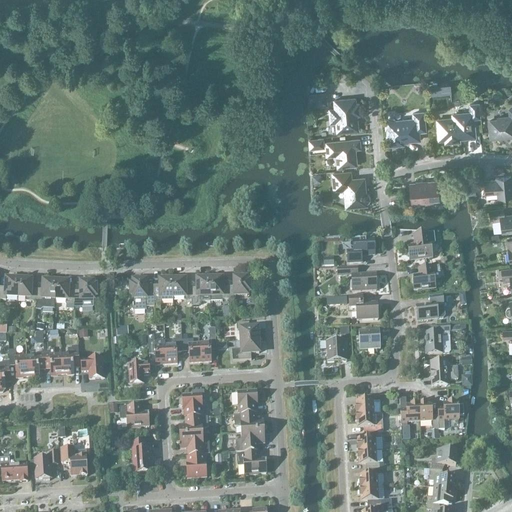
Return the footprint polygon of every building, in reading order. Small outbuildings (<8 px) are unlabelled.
[(352,92),(359,84),(350,76),(343,84),(352,92)] [(310,96),(311,107),(327,105),(326,94),(310,96)] [(329,110),(331,123),(336,122),(337,132),(358,131),(357,119),(355,120),(355,116),(360,115),(359,104),(356,104),(355,99),(334,101),(335,109),(329,110)] [(438,140),(445,139),(446,142),(459,141),(458,137),(465,137),(465,138),(474,137),(473,119),(480,118),(478,104),(470,105),(470,113),(452,115),(453,119),(437,120),(438,140)] [(510,117),(498,118),(497,120),(489,121),(491,138),(511,136),(511,109),(509,109),(510,117)] [(388,122),(386,122),(389,146),(403,144),(402,142),(419,140),(418,132),(425,131),(424,112),(413,113),(413,119),(395,121),(395,119),(393,118),(389,118),(388,120),(388,122)] [(309,140),(309,148),(324,147),(323,138),(309,140)] [(338,166),(342,166),(342,168),(343,168),(343,166),(351,165),(351,166),(352,166),(357,166),(357,165),(357,159),(356,158),(355,158),(354,152),(355,151),(357,149),(358,149),(358,148),(359,148),(360,147),(359,140),(358,140),(351,140),(351,141),(340,142),(340,141),(326,143),(328,156),(337,155),(338,166)] [(363,190),(364,190),(364,189),(363,179),(350,180),(350,172),(333,174),(334,190),(345,189),(346,199),(345,200),(345,203),(346,204),(346,207),(366,205),(366,202),(367,202),(368,200),(368,196),(366,194),(363,194),(363,190)] [(485,194),(497,193),(497,198),(511,196),(511,193),(511,176),(496,178),(496,180),(484,181),(485,194)] [(427,183),(423,183),(423,182),(415,182),(415,183),(409,184),(411,204),(425,202),(425,205),(433,204),(432,200),(438,199),(437,187),(438,187),(437,181),(427,182),(427,183)] [(500,221),(502,233),(511,231),(511,214),(504,216),(503,209),(489,211),(491,222),(500,221)] [(430,244),(435,244),(433,234),(427,234),(414,236),(414,243),(415,243),(416,246),(408,247),(410,262),(432,259),(430,244)] [(353,252),(347,253),(347,264),(361,263),(361,256),(374,256),(374,249),(374,248),(375,247),(375,246),(375,245),(375,244),(374,243),(374,242),(374,241),(361,241),(361,239),(360,239),(359,238),(357,238),(356,239),(355,239),(354,240),(354,242),(352,242),(353,252)] [(439,267),(425,269),(418,269),(419,276),(412,277),(414,291),(422,290),(422,291),(435,289),(434,279),(440,279),(439,267)] [(352,282),(349,283),(350,290),(352,291),(352,293),(376,291),(376,290),(378,288),(378,284),(376,283),(375,274),(357,275),(357,268),(337,270),(337,277),(351,276),(352,282)] [(511,268),(501,270),(503,282),(510,281),(511,292),(511,268)] [(234,288),(228,288),(228,300),(235,300),(235,297),(247,296),(247,293),(249,293),(249,283),(247,283),(247,279),(246,279),(244,277),(240,278),(238,279),(234,279),(234,288)] [(197,289),(191,289),(191,301),(198,301),(198,298),(210,297),(209,280),(207,278),(203,279),(201,280),(197,280),(197,289)] [(210,280),(209,280),(210,297),(221,297),(222,300),(228,300),(228,288),(222,288),(222,280),(217,280),(215,278),(212,278),(210,280)] [(6,297),(18,298),(19,281),(18,281),(16,279),(12,279),(10,280),(6,280),(6,288),(0,288),(0,300),(6,301),(6,297)] [(25,302),(36,303),(37,290),(30,290),(31,281),(26,281),(25,279),(21,279),(19,281),(18,298),(25,298),(25,302)] [(160,290),(153,290),(153,305),(154,305),(161,305),(161,302),(173,301),(173,298),(172,281),(171,281),(170,279),(166,279),(164,281),(160,281),(160,290)] [(173,281),(172,281),(173,298),(184,298),(184,301),(191,301),(191,289),(185,289),(185,281),(180,281),(178,279),(174,279),(173,281)] [(154,308),(154,305),(153,305),(153,290),(146,290),(145,282),(141,282),(139,280),(135,280),(134,282),(133,282),(133,286),(130,286),(131,296),(133,296),(133,302),(133,305),(132,305),(132,308),(133,308),(133,311),(146,310),(146,308),(154,308)] [(55,283),(53,281),(49,281),(48,282),(43,282),(43,290),(37,290),(36,303),(36,310),(40,310),(42,308),(54,309),(55,300),(56,283),(55,283)] [(66,304),(74,305),(74,292),(68,292),(68,283),(64,283),(62,281),(58,281),(56,283),(55,300),(67,301),(66,304)] [(74,292),(74,305),(74,309),(82,308),(81,301),(93,300),(93,297),(96,297),(96,287),(93,287),(93,283),(92,283),(90,282),(86,282),(85,284),(80,284),(80,292),(74,292)] [(348,298),(349,310),(356,310),(357,321),(378,320),(377,304),(363,305),(362,297),(348,298)] [(442,318),(444,316),(443,307),(442,297),(429,298),(430,305),(416,307),(418,322),(438,319),(442,318)] [(240,331),(241,342),(258,341),(258,340),(260,339),(259,335),(258,334),(257,329),(249,330),(249,323),(236,324),(237,331),(240,331)] [(437,333),(424,334),(425,355),(442,354),(449,354),(450,352),(449,337),(450,337),(449,326),(436,326),(437,333)] [(122,328),(116,328),(117,337),(128,336),(128,330),(122,331),(122,328)] [(359,340),(359,352),(380,350),(379,339),(379,330),(358,331),(359,340)] [(175,340),(174,340),(171,343),(171,346),(165,346),(166,366),(177,365),(177,353),(183,353),(182,337),(175,338),(175,340)] [(187,337),(182,337),(183,353),(189,353),(189,364),(200,364),(199,344),(193,344),(193,340),(188,341),(187,341),(187,337)] [(209,343),(199,344),(200,364),(211,363),(210,351),(216,351),(216,339),(209,339),(209,343)] [(166,366),(165,346),(165,342),(164,342),(163,342),(162,341),(157,342),(156,343),(148,343),(149,355),(155,355),(155,366),(166,366)] [(258,341),(241,342),(241,350),(232,351),(232,362),(251,361),(251,354),(259,354),(259,349),(260,348),(260,344),(258,342),(258,341)] [(338,363),(347,362),(346,341),(337,342),(326,343),(327,363),(338,363)] [(74,376),(73,370),(79,369),(78,347),(71,347),(71,349),(67,349),(68,355),(61,355),(62,376),(67,376),(74,376)] [(62,376),(61,355),(55,356),(55,350),(50,350),(50,353),(43,353),(45,370),(50,370),(51,377),(58,377),(58,376),(62,376)] [(9,351),(9,362),(10,367),(15,367),(16,380),(23,379),(23,378),(28,378),(26,358),(16,358),(15,351),(9,351)] [(37,357),(26,358),(28,378),(32,378),(32,379),(39,378),(39,371),(45,370),(43,353),(37,354),(37,357)] [(81,361),(82,373),(89,372),(89,380),(105,379),(103,379),(102,359),(81,361)] [(5,391),(5,384),(11,384),(10,367),(9,362),(3,363),(3,364),(0,363),(0,394),(3,394),(4,393),(4,391),(5,391)] [(446,362),(431,363),(431,373),(431,379),(432,378),(432,387),(447,386),(447,380),(450,380),(450,382),(458,381),(457,369),(449,369),(449,370),(446,370),(446,362)] [(128,385),(128,386),(144,385),(143,377),(149,377),(148,364),(129,366),(130,385),(128,385)] [(184,408),(185,417),(202,416),(202,410),(201,402),(204,402),(204,391),(192,392),(192,396),(182,397),(182,399),(181,400),(179,401),(179,407),(181,408),(184,408)] [(256,413),(255,403),(257,403),(256,392),(237,393),(238,407),(239,414),(256,413)] [(356,415),(356,416),(374,415),(373,402),(376,402),(376,396),(362,397),(362,403),(355,403),(355,408),(355,409),(354,410),(355,413),(355,414),(356,415)] [(458,407),(458,403),(455,404),(455,403),(454,403),(453,403),(449,403),(448,404),(447,404),(443,404),(443,409),(437,409),(438,417),(438,431),(444,430),(444,422),(459,421),(458,418),(463,418),(463,406),(458,407)] [(407,424),(419,423),(418,405),(417,405),(416,404),(412,405),(411,406),(410,406),(406,406),(406,413),(400,413),(401,427),(407,427),(407,424)] [(432,423),(432,431),(438,431),(438,417),(432,417),(431,405),(427,405),(426,405),(425,404),(421,404),(420,405),(419,405),(418,405),(419,423),(420,423),(420,424),(421,426),(422,427),(424,428),(426,427),(427,426),(427,424),(427,423),(432,423)] [(140,407),(119,408),(120,420),(126,420),(127,430),(140,429),(140,428),(149,428),(148,414),(140,414),(140,407)] [(363,434),(377,433),(383,433),(382,414),(374,415),(356,416),(356,417),(355,418),(355,422),(356,423),(356,424),(356,428),(363,428),(363,434)] [(257,415),(234,416),(234,428),(241,428),(241,434),(263,433),(263,422),(257,422),(257,415)] [(185,427),(179,427),(180,438),(202,437),(202,430),(208,429),(207,418),(184,419),(185,427)] [(263,433),(241,434),(242,441),(235,442),(236,453),(259,452),(258,445),(264,444),(263,433)] [(358,452),(358,453),(375,452),(375,439),(378,439),(377,433),(363,434),(364,440),(357,440),(357,445),(357,446),(356,446),(357,450),(357,451),(357,452),(358,452)] [(225,435),(225,444),(234,444),(234,435),(225,435)] [(202,437),(180,438),(180,449),(186,449),(187,456),(195,456),(209,455),(209,444),(202,443),(202,437)] [(130,444),(130,452),(132,452),(134,474),(152,473),(150,450),(145,450),(145,443),(130,444)] [(74,452),(74,450),(61,450),(61,464),(70,464),(71,478),(87,477),(85,452),(74,452)] [(431,458),(430,464),(430,471),(442,472),(443,466),(455,467),(456,463),(458,464),(458,455),(457,455),(457,452),(437,451),(436,459),(431,458)] [(365,465),(365,471),(379,470),(379,464),(376,464),(375,452),(358,453),(358,454),(357,455),(357,459),(358,460),(358,461),(358,465),(365,465)] [(51,479),(50,466),(57,465),(57,453),(50,453),(50,459),(34,460),(35,480),(42,480),(42,482),(50,481),(50,479),(51,479)] [(258,454),(237,455),(237,467),(244,467),(244,476),(258,476),(257,475),(266,474),(266,466),(266,464),(265,464),(265,460),(258,461),(258,454)] [(187,468),(187,479),(206,478),(205,464),(205,457),(187,458),(188,468),(187,468)] [(2,482),(20,481),(20,483),(27,482),(26,465),(9,466),(9,459),(0,459),(0,467),(1,467),(2,482)] [(360,489),(360,490),(377,489),(377,476),(380,476),(379,470),(365,471),(366,477),(359,477),(359,482),(359,483),(358,483),(358,487),(359,488),(359,489),(360,489)] [(434,482),(434,488),(454,490),(454,487),(455,488),(456,481),(454,481),(454,479),(441,478),(442,472),(430,471),(429,482),(434,482)] [(454,490),(434,488),(433,499),(427,498),(427,505),(439,506),(448,507),(449,501),(453,501),(453,499),(454,499),(455,493),(453,492),(454,490)] [(367,502),(367,508),(381,507),(381,501),(378,501),(377,489),(360,490),(360,491),(359,492),(359,496),(360,497),(360,498),(360,502),(367,502)]
